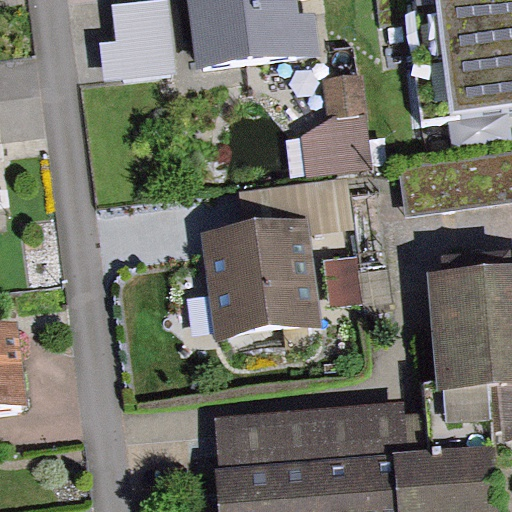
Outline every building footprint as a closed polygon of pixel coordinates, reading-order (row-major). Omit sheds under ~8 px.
[(176,70),(168,0),(167,0),(114,6),(118,43),(102,44),(106,78),(176,70)] [(191,0),(198,66),(319,55),(315,14),(297,15),(295,0),(191,0)] [(511,0),(411,0),(423,126),(460,121),(460,115),(511,108),(511,0)] [(372,167),(363,77),(325,81),(329,119),(303,139),(306,174),(372,167)] [(403,218),(511,203),(511,149),(396,165),(403,218)] [(214,341),(321,327),(310,235),(353,229),(346,181),(243,194),(247,226),(200,232),(214,341)] [(507,440),(511,438),(511,248),(442,254),(443,270),(426,272),(435,384),(427,385),(432,446),(507,440)] [(357,258),(327,261),(333,307),(363,303),(357,258)] [(0,409),(28,406),(18,322),(0,324),(0,409)] [(401,405),(215,420),(222,511),(499,511),(494,449),(427,454),(424,418),(402,420),(401,405)]
